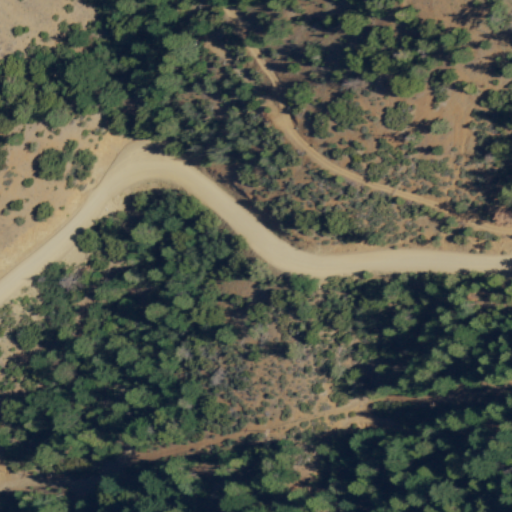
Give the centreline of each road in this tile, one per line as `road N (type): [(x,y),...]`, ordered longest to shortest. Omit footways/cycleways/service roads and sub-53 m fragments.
road 1 (tertiary): [(511,259),(332,280),(293,275),(267,267),(173,189),(137,184),(0,287)]
road 2 (track): [(0,494),(511,393)]
